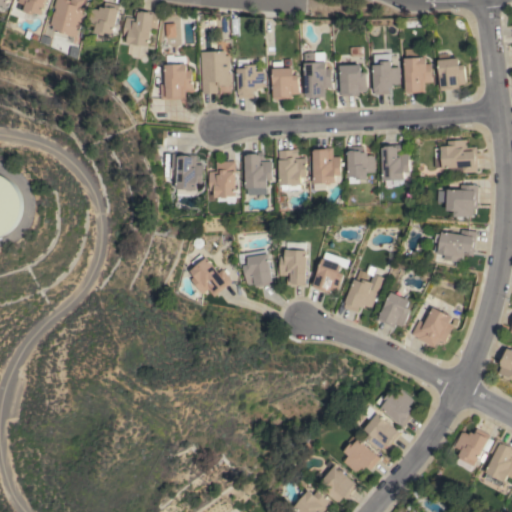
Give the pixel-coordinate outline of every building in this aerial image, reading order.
[(17,0),(46,0),(41,14),(33,11),(32,14),(22,11),(24,5),(17,2),(17,0)] [(53,11),(54,11),(55,8),(53,7),(55,0),(86,0),(76,37),(51,30),(53,25),(49,24),(53,11)] [(113,34),(105,32),(104,35),(94,33),(95,26),(88,24),(91,8),(94,9),(94,8),(99,9),(100,6),(103,7),(105,2),(119,5),(113,34)] [(157,28),(151,27),(149,46),(127,43),(128,36),(123,35),(126,17),(137,18),(138,16),(134,15),(135,9),(159,12),(157,28)] [(174,23),(164,24),(165,36),(174,36),(174,23)] [(420,57),(425,56),(425,63),(431,63),(432,82),(424,82),(425,92),(407,93),(407,91),(405,91),(403,58),(405,58),(405,49),(420,48),(420,57)] [(200,51),(225,50),(226,55),(229,55),(230,69),(228,69),(229,73),(231,73),(231,84),(230,84),(230,85),(221,86),(221,85),(217,85),(217,92),(202,93),(200,51)] [(324,61),(325,61),(325,68),(331,68),(332,87),(325,87),(325,97),(304,97),(303,53),(315,52),(315,51),(324,51),(324,61)] [(442,90),(441,87),(441,88),(437,60),(458,57),(459,65),(464,64),(466,82),(465,82),(465,83),(459,84),(459,88),(442,90)] [(238,59),(248,59),(249,64),(256,64),(256,71),(264,70),(265,87),(257,87),(258,91),(254,91),(254,93),(253,93),(253,97),(239,98),(238,59)] [(401,83),(398,83),(398,84),(392,84),(393,87),(389,87),(389,94),(374,95),(372,65),(380,64),(380,61),(391,60),(391,67),(400,67),(401,83)] [(300,93),(292,94),(292,98),(275,99),(273,71),(272,61),(282,61),(282,68),(294,67),(294,75),(299,75),(300,93)] [(159,83),(165,83),(164,64),(187,63),(187,70),(192,70),(193,89),(185,89),(185,99),(160,100),(159,83)] [(361,64),(361,72),(366,71),(367,91),(360,91),(360,95),(342,96),(342,93),(341,93),(340,65),(361,64)] [(477,171),(449,173),(449,168),(442,168),(442,167),(435,167),(434,158),(441,157),(440,146),(447,145),(447,141),(466,139),(466,147),(476,146),(477,171)] [(382,147),(384,147),(384,145),(401,144),(401,153),(409,153),(410,172),(404,172),(405,179),(383,180),(382,147)] [(376,171),(368,172),(368,178),(357,179),(357,176),(349,176),(348,151),(349,151),(349,147),(363,146),(364,152),(367,152),(368,156),(369,156),(369,155),(373,154),(373,156),(375,156),(376,171)] [(312,150),(314,150),(314,149),(327,148),(327,147),(333,147),(333,157),(340,156),(341,175),(336,175),(337,183),(331,183),(331,182),(315,183),(312,150)] [(279,150),(298,149),(299,158),(306,158),(307,176),(302,177),(303,184),(297,184),(281,185),(279,150)] [(246,153),(264,152),(265,161),(272,161),(274,180),(269,180),(270,187),(268,187),(268,194),(248,195),(246,153)] [(202,183),(197,183),(197,190),(194,190),(194,194),(177,193),(177,188),(174,188),(175,169),(170,169),(171,153),(196,155),(195,164),(203,164),(202,183)] [(238,196),(211,197),(209,171),(216,171),(216,161),(235,160),(238,196)] [(20,212),(18,217),(15,222),(12,226),(8,230),(3,233),(0,234),(0,174),(1,175),(6,178),(10,181),(14,185),(17,190),(19,195),(20,200),(20,206),(20,212)] [(478,208),(474,208),(473,217),(454,216),(454,210),(446,210),(446,201),(437,201),(437,190),(447,190),(447,189),(460,190),(460,184),(478,185),(478,208)] [(473,255),(465,254),(466,251),(464,251),(463,262),(444,259),(444,255),(438,254),(441,231),(460,234),(461,229),(476,231),(473,255)] [(272,281),(272,284),(255,287),(254,283),(248,285),(247,283),(246,283),(243,266),(240,267),(238,254),(265,249),(266,254),(268,254),(272,281)] [(280,255),(285,256),(285,249),(307,250),(306,285),(287,285),(287,277),(291,277),(291,275),(279,275),(280,255)] [(338,292),(330,289),(329,293),(311,287),(321,259),(322,259),(325,252),(349,260),(347,268),(341,266),(339,272),(344,274),(338,292)] [(213,296),(206,289),(201,293),(188,279),(192,275),(189,271),(205,257),(218,272),(222,268),(223,270),(225,268),(228,272),(226,274),(232,280),(213,296)] [(372,307),(370,306),(369,307),(365,305),(363,308),(360,306),(357,312),(344,306),(345,303),(343,303),(353,279),(361,283),(363,279),(370,282),(373,275),(365,272),(369,264),(378,267),(375,274),(384,277),(372,307)] [(409,300),(406,307),(411,309),(403,326),(402,325),(402,326),(395,323),(394,327),(378,319),(391,291),(409,300)] [(447,314),(452,316),(449,322),(453,325),(445,342),(438,338),(434,347),(416,338),(417,337),(411,334),(418,320),(424,322),(432,307),(447,314)] [(511,378),(500,374),(501,372),(499,372),(502,365),(499,364),(505,347),(511,349),(511,378)] [(413,400),(411,401),(412,402),(409,405),(409,404),(408,405),(411,408),(408,411),(413,415),(403,426),(400,424),(399,425),(380,407),(375,402),(381,394),(384,397),(390,390),(395,395),(400,389),(413,400)] [(376,413),(400,433),(388,447),(385,444),(381,449),(380,448),(379,449),(365,438),(369,433),(363,429),(376,413)] [(473,466),(459,458),(460,457),(458,456),(462,450),(454,446),(462,432),(463,433),(464,432),(468,434),(467,435),(469,435),(471,431),(474,433),(477,427),(490,434),(473,466)] [(380,458),(370,469),(366,465),(363,469),(361,467),(357,471),(356,471),(355,472),(342,461),(347,455),(342,451),(349,443),(351,445),(357,438),(380,458)] [(497,438),(511,445),(511,477),(508,475),(505,482),(503,482),(501,487),(484,478),(487,472),(486,472),(495,454),(490,452),(497,438)] [(357,485),(345,499),(342,496),(338,501),(337,501),(336,502),(322,490),(326,486),(320,481),(334,465),(357,485)] [(330,502),(325,509),(328,511),(299,511),(293,507),(307,490),(312,494),(315,490),(330,502)]
